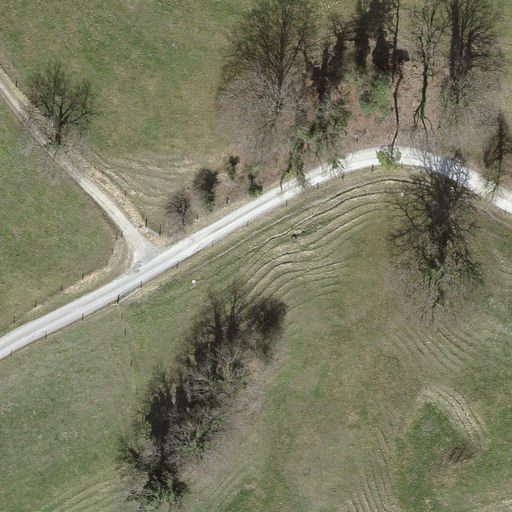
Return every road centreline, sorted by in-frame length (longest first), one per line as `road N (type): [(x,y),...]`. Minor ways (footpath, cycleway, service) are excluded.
road 1 (unclassified): [(0,350),(314,174),(363,159),(447,167),(511,204)]
road 2 (track): [(156,265),(0,83)]
